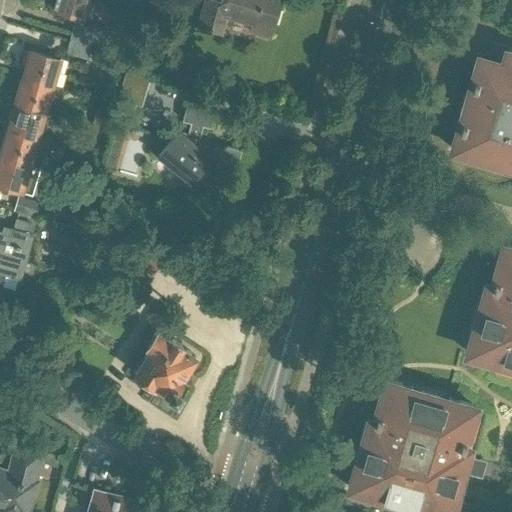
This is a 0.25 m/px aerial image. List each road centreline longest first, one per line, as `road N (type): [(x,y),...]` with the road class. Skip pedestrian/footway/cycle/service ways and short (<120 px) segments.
road 1 (tertiary): [(238,511),(383,0)]
road 2 (residential): [(0,366),(212,511)]
